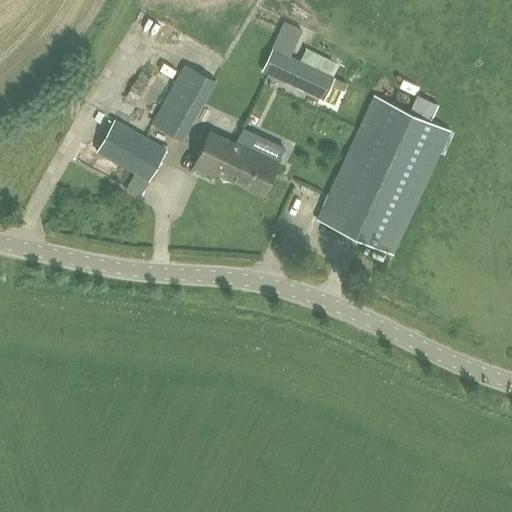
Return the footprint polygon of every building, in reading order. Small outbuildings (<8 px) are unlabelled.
[(272,47),(261,72),(324,100),(331,85),(334,77),(286,54),(272,47)] [(185,64),(152,124),(182,139),(215,82),(185,64)] [(345,82),(334,77),(331,85),(341,90),(345,82)] [(373,95),(315,218),(393,255),(451,131),(373,95)] [(411,107),(410,109),(431,119),(432,117),(438,105),(417,95),(411,107)] [(114,120),(96,151),(131,171),(134,173),(141,177),(143,178),(148,180),(149,181),(166,150),(114,120)] [(210,132),(194,167),(203,171),(204,174),(209,177),(213,176),(215,171),(262,193),(283,148),(242,128),(235,144),(210,132)] [(134,173),(126,187),(141,195),(149,181),(148,180),(143,178),(141,177),(134,173)]
